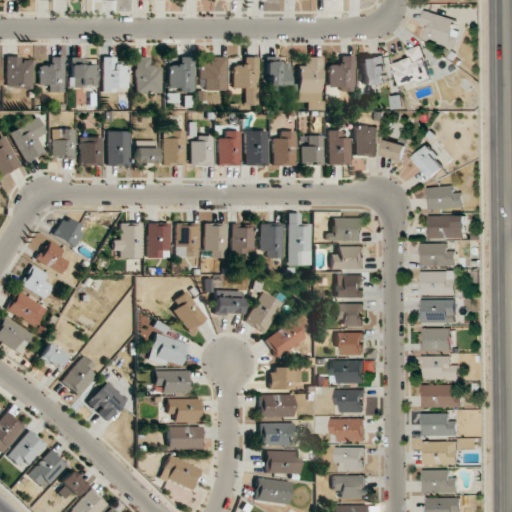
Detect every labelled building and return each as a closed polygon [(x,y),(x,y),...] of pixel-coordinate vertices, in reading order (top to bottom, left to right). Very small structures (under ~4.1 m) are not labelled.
[(455,48),(459,31),(454,30),(457,19),(424,11),(421,24),(425,25),(421,39),(455,48)] [(401,87),(432,78),(422,45),(406,50),(409,58),(394,63),(401,87)] [(362,87),(387,84),(383,55),(358,59),(362,87)] [(31,60),(20,60),(20,56),(4,56),(5,88),(31,87),(31,60)] [(160,93),(160,66),(148,66),(148,56),(134,57),(134,93),(160,93)] [(352,56),(340,56),(340,64),(327,64),(328,87),(339,87),(339,91),(353,91),(352,56)] [(37,84),(47,85),(47,91),(62,92),(63,57),(50,57),(50,65),(38,64),(37,84)] [(101,92),(126,92),(126,65),(114,65),(114,57),(101,57),(101,92)] [(192,92),(192,57),(179,57),(179,64),(166,64),(167,88),(178,88),(178,92),(192,92)] [(204,91),(225,91),(226,58),(199,57),(199,79),(204,80),(204,91)] [(257,57),(244,57),(244,64),(231,64),(232,88),(243,88),(243,105),(257,105),(257,57)] [(320,57),(305,57),(305,66),(297,66),(297,102),(306,102),(306,110),(323,110),(323,102),(320,102),(320,57)] [(68,86),(94,86),(95,59),(69,59),(68,86)] [(264,88),(287,89),(288,62),(265,62),(264,88)] [(36,138),(45,133),(36,117),(8,132),(24,163),(44,152),(36,138)] [(355,126),(354,156),(376,157),(377,126),(355,126)] [(51,159),(73,158),(73,128),(50,129),(51,159)] [(183,130),(161,130),(161,165),(183,165),(183,130)] [(349,138),(341,138),(341,131),(327,130),(326,164),(348,165),(349,138)] [(106,166),(128,166),(127,131),(105,131),(106,166)] [(216,138),(216,166),(238,165),(238,131),(224,131),(224,138),(216,138)] [(265,131),(243,131),(244,166),(266,165),(265,131)] [(271,138),(272,166),(294,165),(293,131),(278,131),(279,138),(271,138)] [(0,174),(17,167),(3,135),(0,136),(0,174)] [(100,165),(100,136),(78,137),(79,165),(100,165)] [(211,136),(196,136),(196,141),(188,142),(188,166),(211,165),(211,136)] [(299,165),(323,164),(322,136),(298,136),(299,165)] [(408,140),(387,136),(382,156),(403,161),(408,140)] [(154,164),(155,141),(134,140),(133,164),(154,164)] [(431,179),(445,167),(428,146),(414,158),(431,179)] [(462,193),(454,193),(454,186),(427,187),(428,209),(463,207),(462,193)] [(287,265),(310,265),(309,223),(299,223),(299,213),(286,213),(287,265)] [(429,239),(465,237),(464,215),(428,216),(429,239)] [(60,217),(51,236),(73,246),(82,227),(60,217)] [(357,241),(357,218),(330,217),(330,234),(324,234),(324,240),(357,241)] [(210,258),(225,257),(224,222),(202,223),(202,250),(210,250),(210,258)] [(140,258),(140,223),(117,223),(118,239),(110,240),(110,250),(117,250),(118,258),(140,258)] [(145,257),(168,258),(168,223),(146,223),(145,257)] [(266,258),(280,258),(281,223),(258,223),(258,250),(266,251),(266,258)] [(230,254),(251,253),(251,224),(229,224),(230,254)] [(196,225),(173,225),(174,257),(196,257),(196,225)] [(61,249),(45,241),(35,261),(60,273),(66,261),(58,257),(61,249)] [(456,265),(455,251),(448,251),(448,243),(420,243),(420,266),(456,265)] [(363,246),(336,246),(336,254),(328,254),(329,269),(363,269),(363,246)] [(45,274),(29,265),(18,284),(43,298),(50,285),(42,280),(45,274)] [(421,271),(421,295),(456,294),(456,271),(421,271)] [(363,275),(334,275),(334,297),(363,297),(363,275)] [(212,313),(240,314),(240,291),(213,290),(212,313)] [(176,306),(171,310),(187,331),(204,318),(184,291),(172,300),(176,306)] [(34,327),(45,307),(15,292),(5,312),(34,327)] [(244,322),(264,332),(279,302),(259,292),(244,322)] [(456,299),(421,300),(421,323),(456,322),(456,299)] [(362,326),(362,303),(335,303),(334,318),(341,319),(341,326),(362,326)] [(31,334),(1,317),(0,317),(0,342),(20,353),(31,334)] [(304,338),(291,320),(263,340),(275,358),(304,338)] [(452,328),(424,328),(424,351),(452,351),(452,328)] [(364,332),(335,332),(335,347),(341,347),(341,355),(364,354),(364,332)] [(181,366),(187,343),(153,334),(146,360),(164,365),(165,362),(181,366)] [(64,353),(44,344),(36,359),(57,369),(64,353)] [(89,370),(93,365),(82,355),(59,381),(77,396),(94,375),(89,370)] [(424,379),(459,378),(459,365),(452,365),(452,356),(423,356),(424,379)] [(364,383),(364,360),(347,361),(347,360),(330,360),(330,383),(364,383)] [(268,389),(293,390),(293,382),(300,382),(300,368),(268,367),(268,389)] [(160,393),(188,393),(187,370),(153,371),(153,386),(160,386),(160,393)] [(105,422),(125,400),(105,381),(85,403),(105,422)] [(423,407),(461,407),(460,384),(422,385),(423,407)] [(337,412),(363,412),(362,389),(336,390),(337,412)] [(257,417),(292,417),(292,395),(257,394),(257,417)] [(198,398),(165,399),(165,414),(172,414),(172,421),(199,421),(198,398)] [(22,425),(4,411),(0,416),(0,451),(1,452),(22,425)] [(422,436),(457,435),(457,421),(450,421),(450,413),(422,413),(422,436)] [(365,418),(330,419),(330,434),(338,434),(338,441),(365,441),(365,418)] [(259,445),(292,445),(292,422),(258,423),(259,445)] [(166,426),(165,449),(199,450),(200,427),(166,426)] [(4,456),(21,471),(44,444),(28,430),(4,456)] [(425,464),(458,463),(457,441),(424,442),(425,464)] [(365,447),(335,447),(336,462),(347,462),(347,470),(362,469),(362,456),(365,456),(365,447)] [(65,464),(49,449),(26,475),(42,489),(65,464)] [(298,474),(299,451),(264,450),(263,473),(298,474)] [(157,477),(189,490),(199,468),(167,455),(157,477)] [(451,469),(423,470),(423,493),(458,492),(458,477),(451,477),(451,469)] [(56,492),(66,501),(83,484),(68,470),(57,482),(61,486),(56,492)] [(338,499),(365,498),(364,475),(331,476),(332,491),(338,491),(338,499)] [(287,504),(289,481),(255,478),(253,501),(287,504)] [(66,511),(97,511),(105,503),(89,488),(66,511)] [(460,511),(461,498),(428,497),(427,511),(460,511)]
